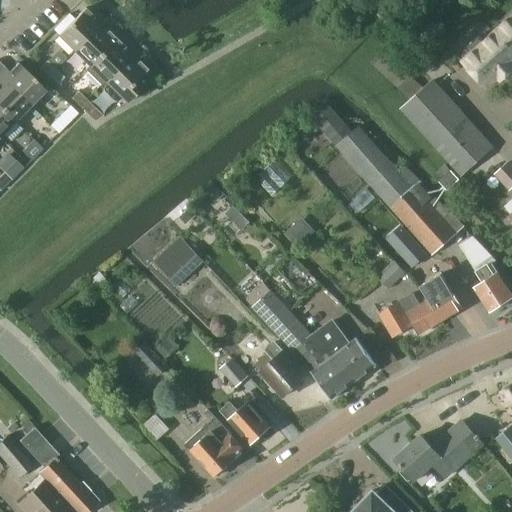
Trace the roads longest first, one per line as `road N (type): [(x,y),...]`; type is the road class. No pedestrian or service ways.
road 1 (tertiary): [(211,511),(439,369),(511,342)]
road 2 (residential): [(156,511),(0,340)]
